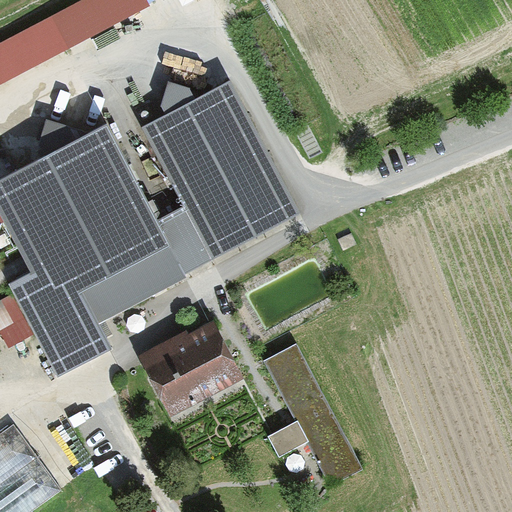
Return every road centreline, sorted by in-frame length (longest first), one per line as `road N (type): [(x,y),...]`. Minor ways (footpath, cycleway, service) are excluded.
road 1 (residential): [(511,135),(318,213),(71,379)]
road 2 (track): [(169,511),(87,368)]
